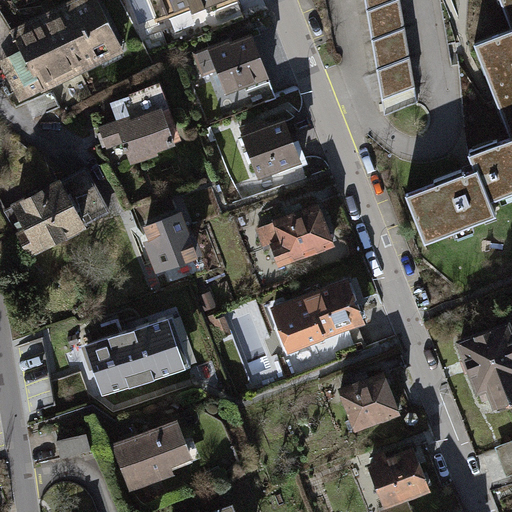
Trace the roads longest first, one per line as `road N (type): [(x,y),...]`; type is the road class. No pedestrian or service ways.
road 1 (residential): [(481,511),(284,0)]
road 2 (residential): [(0,339),(29,511)]
